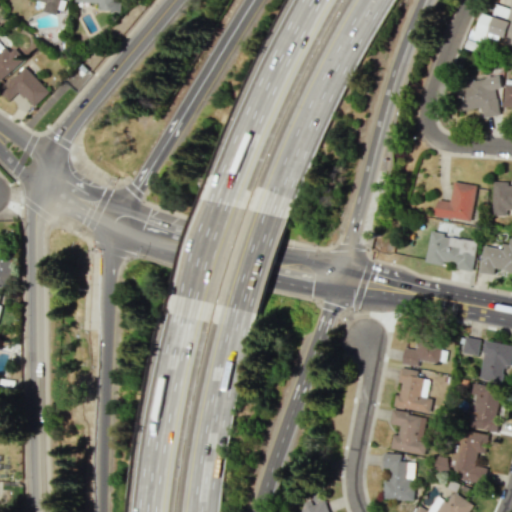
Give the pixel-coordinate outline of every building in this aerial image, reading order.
[(56,15),(60,0),(36,0),(45,2),(42,11),(56,15)] [(98,3),(98,11),(120,11),(120,0),(71,0),(72,2),(98,3)] [(464,48),(482,54),(486,41),(496,44),(499,35),(509,39),(507,44),(511,46),(511,0),(511,1),(509,8),(494,3),(490,15),(481,12),(475,31),(470,30),(464,48)] [(0,79),(21,62),(6,44),(1,49),(0,47),(0,79)] [(34,107),(50,90),(23,65),(0,88),(0,92),(9,101),(18,91),(34,107)] [(456,84),(460,110),(481,107),(482,117),(498,115),(494,89),(500,88),(498,77),(456,84)] [(434,216),(471,221),(476,185),(453,181),(450,201),(437,200),(434,216)] [(491,215),(506,215),(506,212),(511,211),(511,182),(492,182),(491,215)] [(477,240),(430,232),(425,262),(473,269),(477,240)] [(511,272),(511,238),(506,237),(503,249),(483,245),(478,272),(493,275),(494,269),(511,272)] [(0,290),(3,292),(13,255),(0,251),(0,290)] [(462,353),(477,355),(480,339),(465,336),(462,353)] [(403,348),(402,364),(418,365),(418,361),(439,363),(441,340),(416,338),(415,349),(403,348)] [(478,379),(501,383),(503,365),(510,366),(511,355),(511,344),(484,340),(478,379)] [(429,413),(432,398),(425,397),(429,379),(417,376),(418,370),(400,367),(397,382),(401,383),(399,394),(395,393),(393,406),(429,413)] [(496,432),(500,417),(495,416),(501,389),(473,383),(470,394),(476,396),(472,412),(468,411),(465,424),(496,432)] [(390,449),(424,455),(426,442),(416,440),(419,425),(423,425),(424,416),(392,410),(389,423),(400,425),(398,435),(392,434),(390,449)] [(488,432),(455,429),(452,457),(435,456),(434,469),(462,472),(461,480),(484,482),(485,467),(475,466),(476,452),(486,453),(488,432)] [(382,499),(413,500),(415,462),(401,461),(401,453),(384,453),(382,499)] [(418,505),(414,511),(465,511),(471,503),(453,493),(448,502),(436,496),(428,511),(418,505)] [(325,511),(321,494),(298,501),(301,511),(325,511)]
